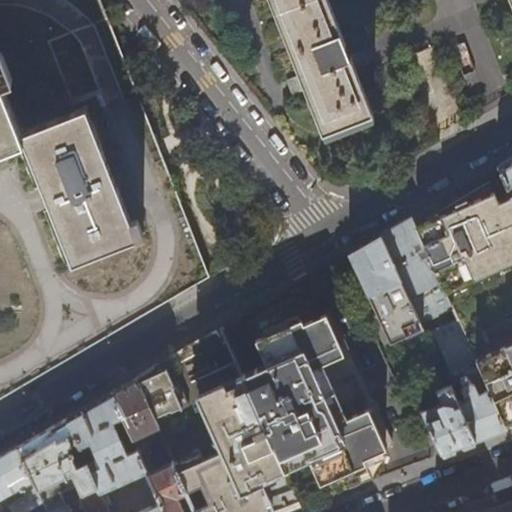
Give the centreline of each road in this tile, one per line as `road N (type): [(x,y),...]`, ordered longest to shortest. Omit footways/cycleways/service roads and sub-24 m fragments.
road 1 (residential): [(328,235),(0,427)]
road 2 (residential): [(135,0),(328,235)]
road 3 (residential): [(511,126),(328,235)]
road 4 (residential): [(386,511),(511,464)]
